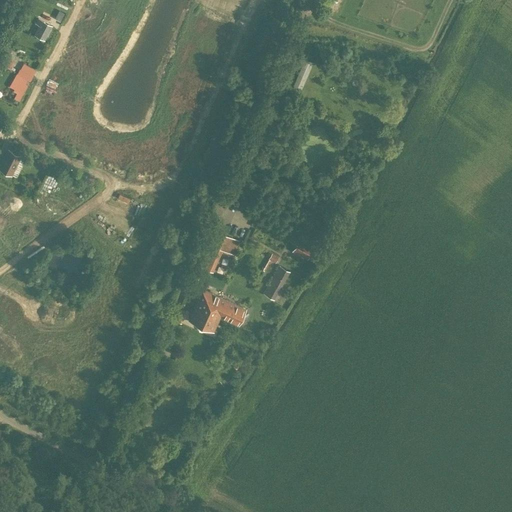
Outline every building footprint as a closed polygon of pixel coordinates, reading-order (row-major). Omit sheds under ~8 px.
[(135,12),(139,5),(130,0),(114,0),(135,12)] [(227,1),(225,0),(205,0),(224,8),(227,1)] [(60,21),(64,12),(59,9),(54,18),(60,21)] [(118,27),(121,19),(98,11),(95,19),(118,27)] [(224,24),(203,12),(199,20),(220,32),(224,24)] [(45,13),(42,20),(34,34),(45,40),(52,25),(50,24),(53,17),(45,13)] [(211,41),(189,31),(185,39),(207,49),(211,41)] [(113,52),(117,44),(96,33),(92,41),(113,52)] [(198,60),(175,51),(172,59),(195,68),(198,60)] [(98,68),(101,60),(78,53),(75,61),(98,68)] [(5,56),(1,64),(10,69),(14,61),(5,56)] [(291,88),(300,92),(313,61),(304,57),(291,88)] [(15,89),(23,93),(27,84),(26,84),(28,79),(30,80),(32,76),(22,70),(19,74),(17,73),(14,77),(20,80),(15,89)] [(86,90),(89,83),(67,72),(62,70),(58,78),(63,80),(76,87),(76,85),(86,90)] [(197,84),(175,74),(171,82),(193,92),(197,84)] [(187,111),(168,97),(163,104),(182,118),(187,111)] [(75,115),(76,108),(50,104),(46,103),(45,112),(46,112),(65,115),(65,114),(75,115)] [(162,122),(156,126),(163,135),(161,136),(174,151),(181,146),(162,122)] [(116,136),(109,132),(104,142),(103,141),(93,158),(101,163),(116,136)] [(148,169),(142,139),(134,141),(136,151),(135,152),(139,171),(148,169)] [(0,166),(0,168),(11,174),(20,155),(8,149),(0,166)] [(3,197),(0,200),(8,206),(10,203),(3,197)] [(39,219),(36,221),(42,228),(45,226),(39,219)] [(21,245),(42,228),(36,221),(23,231),(24,232),(16,239),(20,244),(20,245),(21,245)] [(239,240),(216,230),(200,266),(213,272),(223,249),(233,254),(239,240)] [(314,245),(299,237),(292,250),(307,259),(314,245)] [(279,256),(272,252),(268,258),(275,262),(279,256)] [(279,265),(263,293),(274,299),(290,271),(279,265)] [(245,308),(203,288),(189,319),(213,330),(220,316),(238,324),(245,308)]
